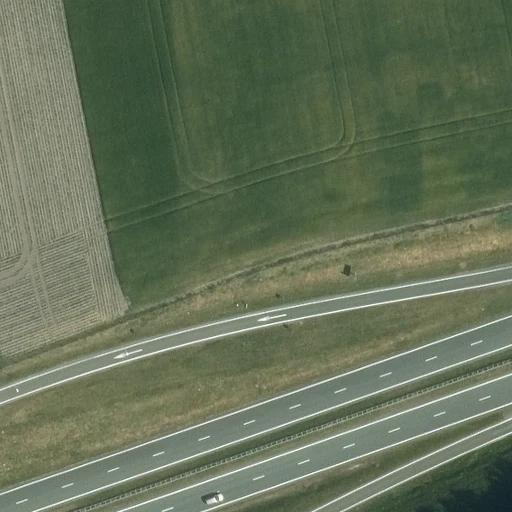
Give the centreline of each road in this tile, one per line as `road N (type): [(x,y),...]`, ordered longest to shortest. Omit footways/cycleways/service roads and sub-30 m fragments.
road 1 (trunk): [(511,331),(0,510)]
road 2 (trunk): [(511,271),(203,334),(0,397)]
road 3 (trunk): [(161,511),(511,389)]
road 4 (trunk): [(324,511),(511,423)]
